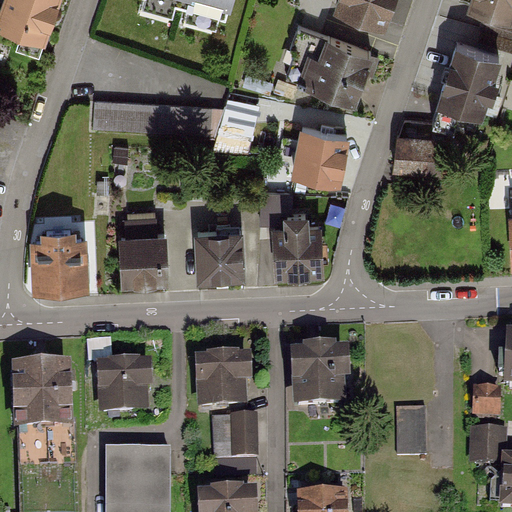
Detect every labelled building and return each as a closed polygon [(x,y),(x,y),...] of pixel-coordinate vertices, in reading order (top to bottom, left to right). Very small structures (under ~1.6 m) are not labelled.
[(56,0),(3,0),(0,8),(0,29),(40,45),(56,0)] [(227,0),(162,0),(221,19),(227,0)] [(391,0),(338,0),(337,4),(384,21),(391,0)] [(511,0),(471,0),(471,3),(511,16),(511,12),(511,0)] [(511,24),(511,22),(484,14),(479,28),(508,37),(511,24)] [(372,52),(299,25),(290,48),(296,50),(287,75),(354,100),(372,52)] [(498,57),(458,44),(432,122),(472,135),(480,110),(495,115),(501,96),(491,93),(496,79),(491,78),(498,57)] [(219,147),(252,154),(263,100),(231,93),(219,147)] [(213,108),(100,104),(99,132),(212,137),(213,108)] [(347,135),(303,127),(291,192),(323,193),(326,177),(339,180),(347,135)] [(451,141),(398,135),(395,166),(447,172),(451,141)] [(275,225),(275,228),(278,272),(322,269),(320,225),(306,226),(306,214),(290,214),(291,195),(263,194),(261,224),(275,225)] [(130,236),(122,236),(124,279),(166,277),(165,234),(149,235),(148,223),(129,224),(130,236)] [(48,240),(37,241),(39,283),(84,281),(82,239),(71,239),(71,230),(47,232),(48,240)] [(241,231),(198,233),(200,275),(243,273),(241,231)] [(511,338),(510,338),(509,359),(501,358),(500,376),(507,377),(507,387),(511,387),(511,338)] [(309,359),(296,360),(298,406),(347,404),(345,357),(332,358),(331,353),(309,354),(309,359)] [(212,365),(201,366),(203,406),(243,404),(242,381),(249,380),(248,363),(235,363),(235,360),(212,361),(212,365)] [(144,365),(100,367),(103,414),(147,412),(144,365)] [(59,370),(5,373),(7,420),(62,417),(59,370)] [(500,394),(477,393),(476,416),(499,417),(500,394)] [(426,410),(397,411),(398,456),(426,456),(426,410)] [(254,418),(214,419),(216,478),(256,477),(254,418)] [(81,511),(78,423),(24,425),(27,511),(81,511)] [(501,432),(478,431),(477,464),(500,465),(501,432)] [(105,453),(105,511),(172,511),(172,454),(105,453)] [(217,501),(204,502),(204,511),(253,511),(253,499),(239,500),(239,496),(217,497),(217,501)] [(345,511),(345,501),(299,502),(299,511),(345,511)]
